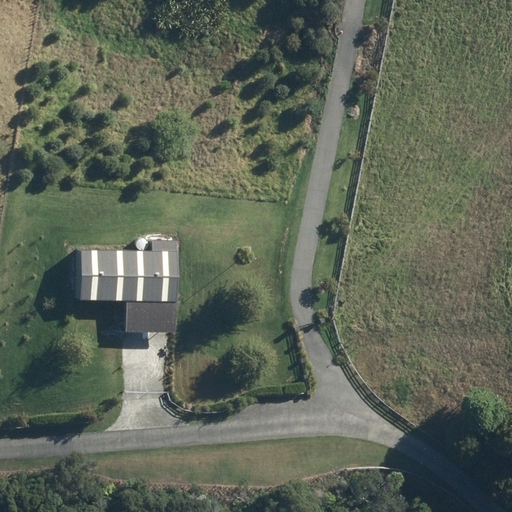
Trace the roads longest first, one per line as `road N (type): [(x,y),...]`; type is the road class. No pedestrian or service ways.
road 1 (unknown): [(377,420),(325,371),(313,332),(351,0)]
road 2 (unknown): [(377,420),(312,420),(0,457)]
road 3 (unknown): [(492,511),(377,420)]
